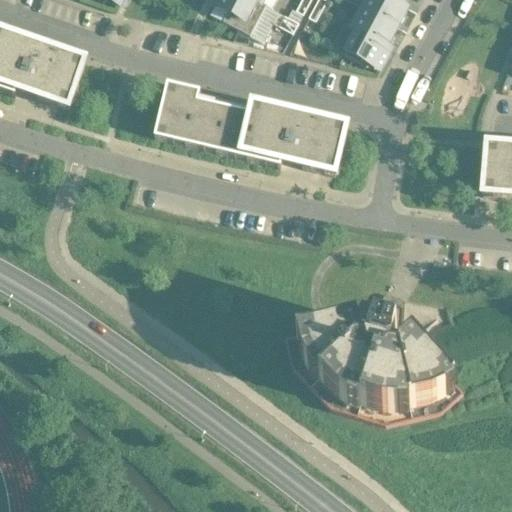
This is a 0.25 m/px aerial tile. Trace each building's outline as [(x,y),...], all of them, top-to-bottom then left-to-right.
[(266,8),(250,0),(213,0),(211,4),(228,13),(223,23),(250,38),(266,8)] [(261,4),(263,0),(250,0),(266,8),(266,7),(261,4)] [(319,0),(314,9),(321,13),(327,2),(322,0),(319,0)] [(367,0),(362,10),(396,28),(395,27),(398,21),(400,22),(406,9),(388,0),(367,0)] [(388,0),(406,9),(407,9),(401,6),(404,0),(388,0)] [(303,17),(309,6),(301,3),(296,13),(303,17)] [(316,24),(321,13),(314,9),(309,20),(316,24)] [(362,10),(352,30),(390,50),(390,49),(385,46),(388,40),(389,41),(396,28),(362,10)] [(291,21),(286,32),(293,36),(299,25),(291,21)] [(386,56),(390,50),(352,30),(357,33),(344,57),(361,66),(363,61),(380,70),(387,57),(386,56)] [(0,92),(1,93),(0,94),(1,94),(4,87),(15,91),(12,98),(13,98),(15,98),(18,89),(38,96),(36,101),(69,112),(85,64),(53,53),(48,66),(28,59),(29,55),(0,45),(0,92)] [(289,130),(290,126),(165,96),(154,140),(173,145),(174,145),(176,138),(187,141),(185,148),(186,148),(204,152),(205,153),(206,145),(218,148),(216,155),(217,156),(217,155),(235,159),(235,160),(237,152),(249,155),(247,163),(248,163),(248,162),(265,167),(266,167),(268,160),(279,162),(278,170),(279,170),(280,170),(283,161),(303,165),(302,170),(335,178),(347,130),(313,122),(310,135),(289,130)] [(511,150),(487,148),(483,198),(511,200),(511,150)] [(357,325),(328,332),(285,342),(292,371),(331,413),(375,426),(386,429),(395,427),(441,416),(463,396),(462,395),(439,370),(413,343),(418,339),(417,338),(416,337),(411,335),(408,338),(401,335),(401,331),(402,311),(393,308),(382,305),(370,326),(362,324),(357,325)] [(511,319),(493,317),(472,319),(465,320),(452,325),(445,328),(437,319),(417,338),(418,339),(413,343),(439,370),(462,395),(470,389),(481,385),(492,384),(504,385),(511,388),(511,319)]
